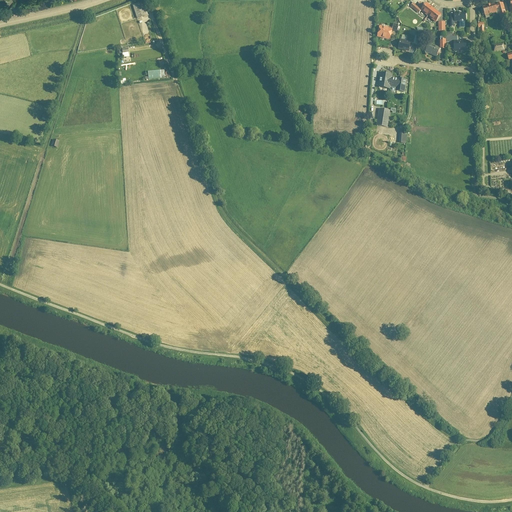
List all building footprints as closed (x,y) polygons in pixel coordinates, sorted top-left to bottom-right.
[(416,6),(412,3),(409,6),(418,14),(420,11),(419,10),(423,5),(419,2),(416,6)] [(143,3),(133,7),(138,20),(148,17),(143,3)] [(419,10),(420,11),(435,23),(441,15),(436,11),(429,6),(425,3),(423,5),(419,10)] [(494,5),(482,8),(484,16),(485,19),(489,18),(489,16),(495,14),(496,15),(498,15),(500,20),(506,18),(503,6),(502,3),(494,5)] [(465,14),(454,14),(454,22),(459,22),(459,28),(464,28),(464,22),(465,22),(465,14)] [(392,29),(379,26),(376,37),(389,40),(391,31),(392,29)] [(414,36),(413,44),(417,45),(419,33),(409,31),(408,35),(414,36)] [(452,35),(446,35),(446,43),(451,43),(451,42),(457,42),(457,37),(452,37),(452,35)] [(400,40),(398,50),(409,52),(411,42),(400,40)] [(152,48),(151,41),(128,45),(129,52),(152,48)] [(466,43),(453,43),(453,52),(466,52),(466,43)] [(424,52),(423,53),(424,56),(428,54),(436,57),(439,49),(428,45),(424,52)] [(379,73),(377,89),(389,91),(389,88),(395,89),(395,92),(404,93),(406,79),(392,78),(392,75),(379,73)] [(389,112),(379,110),(376,127),(386,128),(389,112)] [(44,115),(42,121),(48,124),(50,118),(44,115)] [(54,140),(52,147),(57,149),(60,142),(54,140)]
